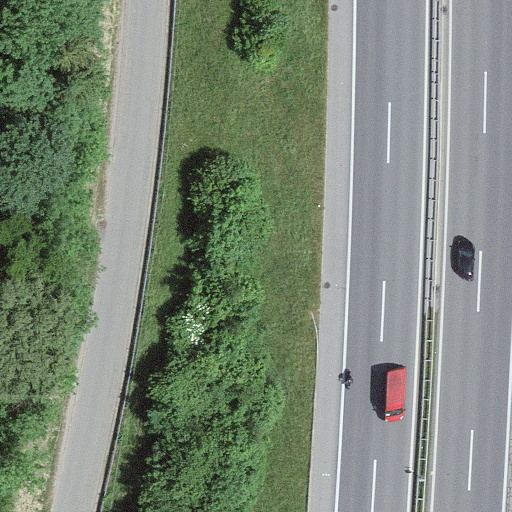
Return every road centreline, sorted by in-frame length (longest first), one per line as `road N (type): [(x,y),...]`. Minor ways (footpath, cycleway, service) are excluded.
road 1 (unclassified): [(148,0),(130,224),(75,511)]
road 2 (motorway): [(461,511),(479,0)]
road 3 (motorway): [(383,0),(369,511)]
